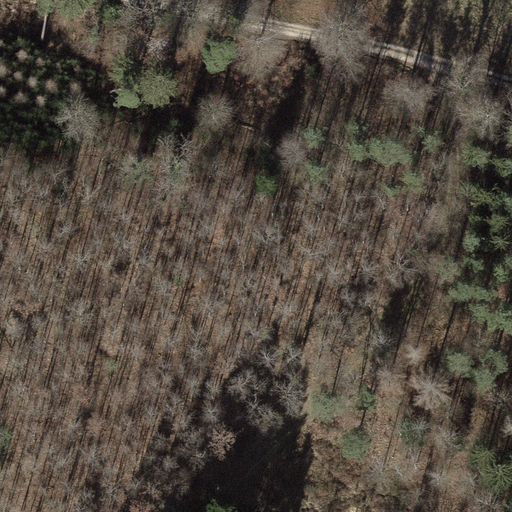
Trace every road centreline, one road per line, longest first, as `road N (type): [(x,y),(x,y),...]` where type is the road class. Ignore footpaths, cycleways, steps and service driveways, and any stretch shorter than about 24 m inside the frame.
road 1 (track): [(197,511),(369,348),(423,284),(458,199),(442,50)]
road 2 (track): [(442,50),(174,0)]
